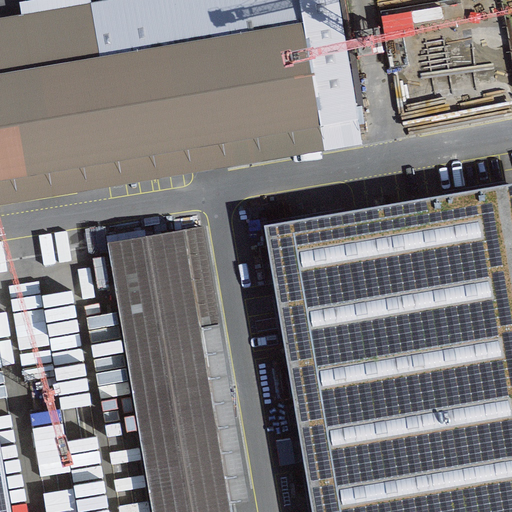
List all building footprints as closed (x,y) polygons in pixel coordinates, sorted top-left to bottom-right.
[(297,50),(309,129),(355,121),(335,0),(193,0),(89,17),(100,82),(297,50)] [(0,178),(309,129),(297,50),(100,82),(89,17),(0,31),(0,178)] [(511,511),(511,185),(266,227),(314,511),(511,511)] [(155,511),(232,511),(185,234),(110,247),(155,511)] [(2,274),(2,305),(72,304),(72,272),(2,274)] [(39,392),(39,390),(58,387),(61,408),(48,410),(48,406),(35,415),(49,511),(81,511),(77,485),(62,487),(71,481),(105,476),(80,304),(17,314),(26,375),(39,392)] [(9,511),(0,453),(0,511),(9,511)]
